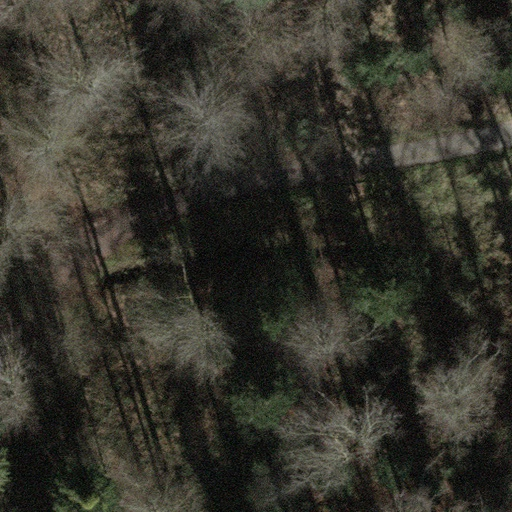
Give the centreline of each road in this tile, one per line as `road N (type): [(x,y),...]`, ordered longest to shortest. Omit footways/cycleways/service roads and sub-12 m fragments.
road 1 (track): [(61,231),(255,177),(511,127)]
road 2 (track): [(61,231),(0,99)]
